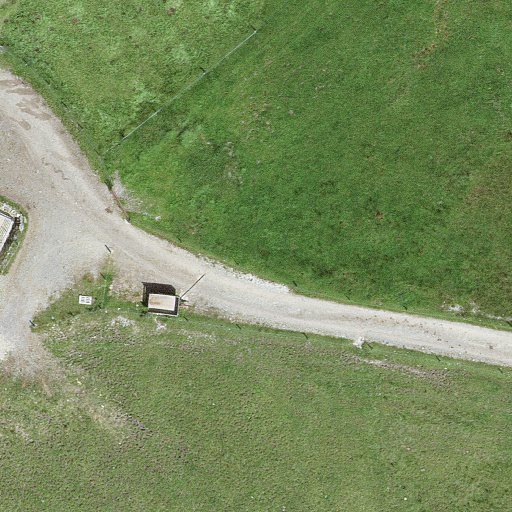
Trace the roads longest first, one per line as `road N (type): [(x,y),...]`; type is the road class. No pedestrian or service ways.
road 1 (track): [(511,356),(91,271),(0,175)]
road 2 (track): [(37,511),(60,440),(53,352),(37,303),(52,230)]
